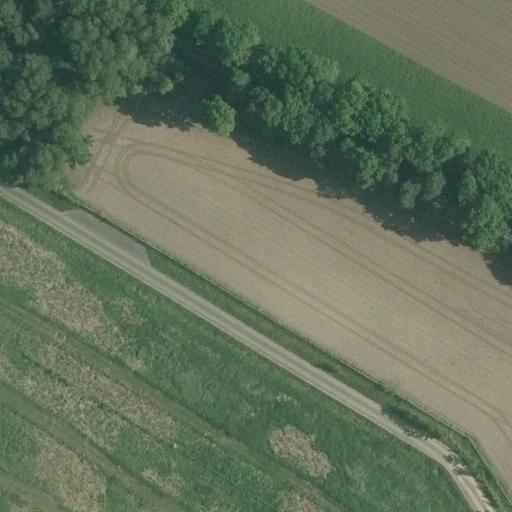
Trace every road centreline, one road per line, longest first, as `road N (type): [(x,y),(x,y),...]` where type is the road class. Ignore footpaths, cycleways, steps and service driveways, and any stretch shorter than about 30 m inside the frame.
road 1 (track): [(511,221),(85,0)]
road 2 (track): [(0,307),(341,511)]
road 3 (track): [(0,395),(176,511)]
